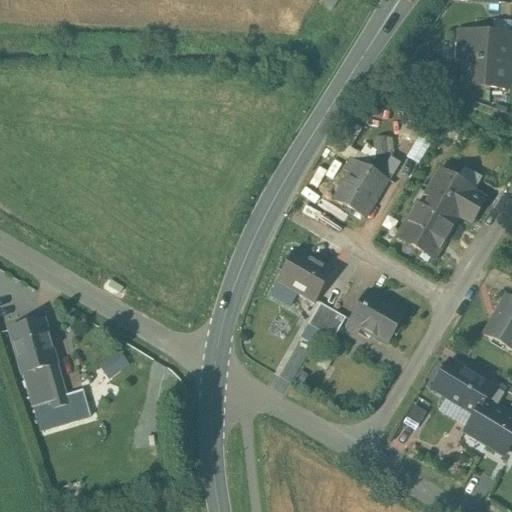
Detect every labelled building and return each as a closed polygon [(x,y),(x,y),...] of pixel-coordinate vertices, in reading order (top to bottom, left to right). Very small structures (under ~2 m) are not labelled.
[(511,36),(467,33),(463,87),(507,90),(511,36)] [(386,181),(357,164),(334,202),(364,219),(374,203),(371,201),(383,181),(386,182),(386,181)] [(428,196),(427,197),(431,200),(426,209),(415,227),(443,244),(459,216),(465,220),(468,214),(474,217),(484,200),(473,194),(474,193),(441,173),(428,196)] [(428,196),(420,191),(412,204),(417,207),(418,205),(426,209),(431,200),(427,197),(428,196)] [(443,244),(415,227),(426,209),(418,205),(417,207),(398,239),(434,260),(443,244)] [(332,272),(297,252),(297,251),(296,250),(277,284),(278,285),(279,282),(299,293),(298,296),(314,305),(333,271),(332,271),(332,272)] [(387,308),(367,296),(368,294),(367,293),(350,323),(388,345),(405,315),(389,306),(387,308)] [(511,300),(507,298),(495,319),(494,319),(484,336),(511,352),(511,300)] [(333,312),(321,305),(308,325),(321,333),(333,312)] [(333,312),(321,333),(334,340),(346,319),(333,312)] [(43,321),(9,330),(22,376),(23,376),(56,366),(43,321)] [(492,389),(450,363),(450,362),(449,362),(433,389),(476,415),(468,428),(491,442),(507,414),(496,407),(504,395),(492,388),(492,389)] [(56,366),(23,376),(32,409),(51,403),(47,387),(61,383),(56,366)] [(61,383),(47,387),(51,403),(53,410),(67,406),(65,397),(61,383)] [(83,392),(65,397),(67,406),(72,405),(77,422),(90,418),(83,392)] [(411,405),(407,418),(422,423),(426,410),(411,405)] [(511,417),(496,445),(510,454),(511,451),(511,417)]
